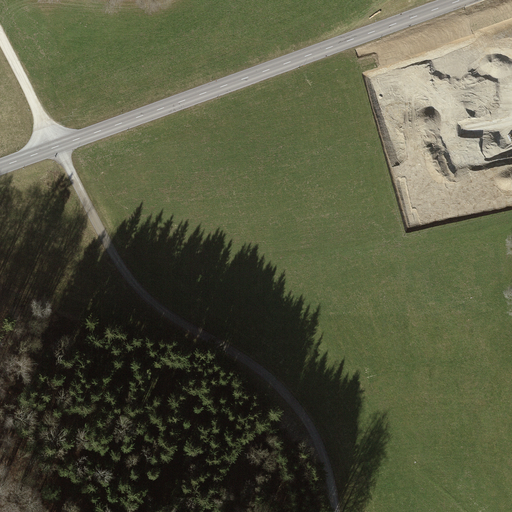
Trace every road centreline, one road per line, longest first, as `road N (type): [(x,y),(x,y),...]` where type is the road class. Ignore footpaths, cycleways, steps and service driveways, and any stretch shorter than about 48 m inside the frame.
road 1 (track): [(334,511),(313,435),(276,383),(168,317),(122,273),(0,34)]
road 2 (tertiary): [(463,0),(0,168)]
